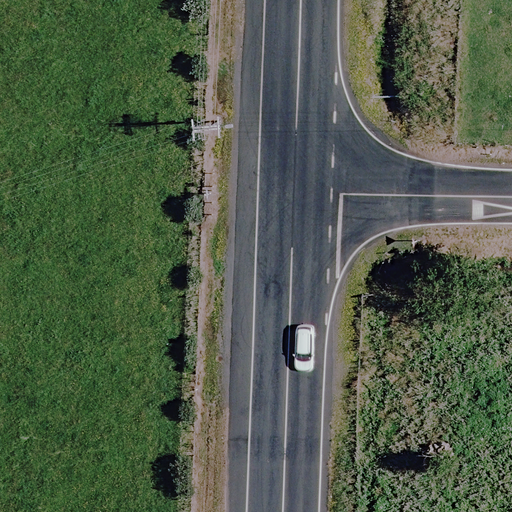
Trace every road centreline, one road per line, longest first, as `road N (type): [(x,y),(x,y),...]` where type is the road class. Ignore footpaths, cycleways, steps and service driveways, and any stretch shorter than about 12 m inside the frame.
road 1 (primary): [(296,189),(284,511)]
road 2 (unclassified): [(296,189),(511,194)]
road 3 (primary): [(304,0),(296,189)]
